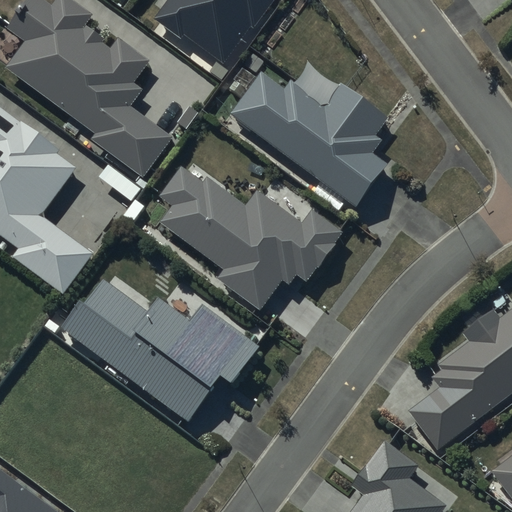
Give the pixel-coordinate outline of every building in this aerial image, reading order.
[(92,13),(74,0),(54,0),(51,5),(43,0),(26,0),(6,27),(25,41),(6,67),(96,133),(91,140),(143,178),(172,138),(130,107),(143,90),(133,82),(150,59),(118,35),(112,44),(85,24),(92,13)] [(172,0),(155,23),(183,45),(186,41),(224,70),(253,32),(277,0),(172,0)] [(340,216),(347,206),(358,214),(389,172),(374,161),(383,148),(376,143),(390,124),(344,90),(328,110),(294,85),(286,96),(263,78),(231,120),(322,187),(315,196),(340,216)] [(0,239),(18,253),(12,261),(64,300),(94,259),(42,221),(77,174),(59,161),(63,157),(0,110),(0,239)] [(174,213),(162,228),(224,274),(216,284),(260,317),(283,286),(289,290),(298,279),(308,287),(344,239),(314,216),(303,230),(260,197),(248,213),(210,184),(206,190),(183,173),(161,203),(174,213)] [(83,307),(63,334),(189,428),(222,384),(233,392),(261,355),(203,312),(191,327),(160,305),(149,319),(105,287),(87,311),(83,307)] [(408,414),(437,453),(511,397),(511,315),(501,323),(495,315),(463,340),(468,347),(439,368),(444,375),(433,383),(439,392),(408,414)] [(445,511),(409,485),(419,471),(386,447),(351,493),(363,501),(354,511),(445,511)] [(511,463),(492,478),(511,504),(511,463)] [(50,511),(0,474),(0,511),(50,511)]
